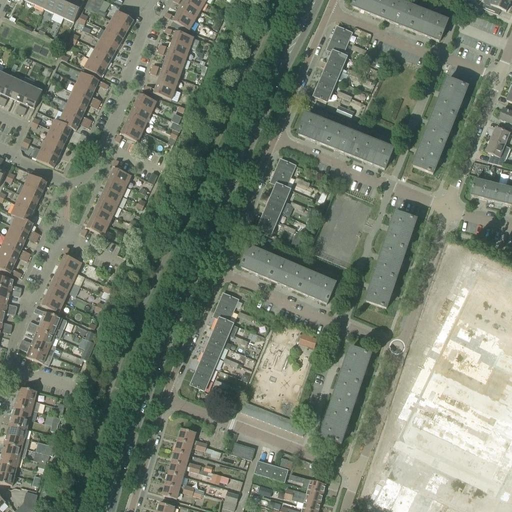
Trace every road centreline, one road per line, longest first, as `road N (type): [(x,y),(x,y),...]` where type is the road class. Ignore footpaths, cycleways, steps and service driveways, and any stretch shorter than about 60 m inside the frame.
road 1 (secondary): [(109,511),(194,266),(316,0)]
road 2 (residential): [(146,7),(149,24),(125,96),(89,176),(69,185),(0,150)]
road 3 (residential): [(357,473),(164,396)]
road 4 (residential): [(399,348),(215,274)]
road 5 (residential): [(447,210),(274,138)]
road 6 (residential): [(498,77),(328,11)]
road 7 (residential): [(215,274),(274,138)]
road 8 (residential): [(0,372),(64,239)]
road 9 (residential): [(399,348),(447,210)]
road 10 (residential): [(447,210),(498,77)]
road 11 (residential): [(274,138),(328,11)]
road 12 (residential): [(164,396),(215,274)]
road 13 (residential): [(357,473),(399,348)]
road 14 (residential): [(130,511),(164,396)]
